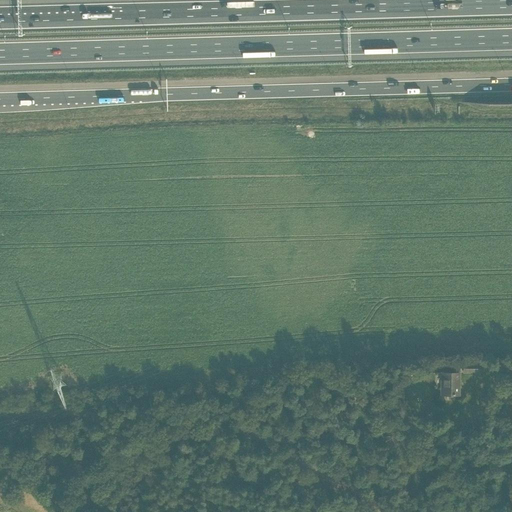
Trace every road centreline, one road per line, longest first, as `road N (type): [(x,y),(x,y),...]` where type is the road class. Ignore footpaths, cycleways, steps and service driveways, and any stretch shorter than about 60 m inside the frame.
road 1 (motorway): [(511,5),(0,22)]
road 2 (motorway): [(0,55),(511,40)]
road 3 (trunk): [(0,100),(511,85)]
road 4 (track): [(384,511),(240,429),(181,433),(77,413),(0,414)]
